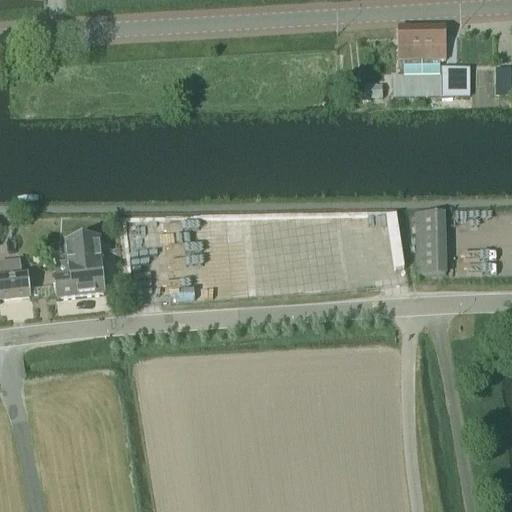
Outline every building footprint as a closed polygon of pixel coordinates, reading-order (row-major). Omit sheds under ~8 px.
[(421,29),(398,29),(399,64),(420,64),(445,64),(444,38),(444,28),(421,29)] [(419,100),(469,99),(469,71),(440,71),(440,79),(419,79),(419,100)] [(392,101),(419,100),(419,79),(392,79),(392,101)] [(365,102),(382,101),(381,89),(365,90),(365,102)] [(416,278),(444,278),(443,218),(414,219),(416,278)] [(58,266),(54,272),(55,282),(57,301),(62,300),(66,300),(69,300),(74,299),(86,298),(90,297),(93,297),(98,296),(103,296),(100,267),(99,266),(99,264),(99,259),(97,242),(92,243),(87,243),(87,240),(76,241),(76,245),(71,245),(67,246),(67,251),(64,252),(65,265),(58,266)] [(0,302),(28,300),(26,277),(20,278),(18,265),(0,267),(0,302)]
